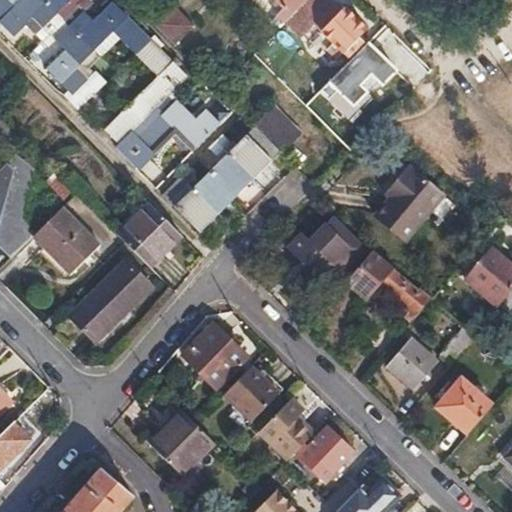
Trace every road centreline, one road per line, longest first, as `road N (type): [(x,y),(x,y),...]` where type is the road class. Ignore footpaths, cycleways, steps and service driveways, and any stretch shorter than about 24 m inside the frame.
road 1 (residential): [(94,413),(195,294),(213,285),(231,293),(455,511)]
road 2 (unknown): [(0,38),(220,288),(315,187)]
road 3 (residential): [(0,316),(94,413)]
road 4 (residential): [(6,511),(94,413)]
road 5 (residential): [(163,511),(94,413)]
